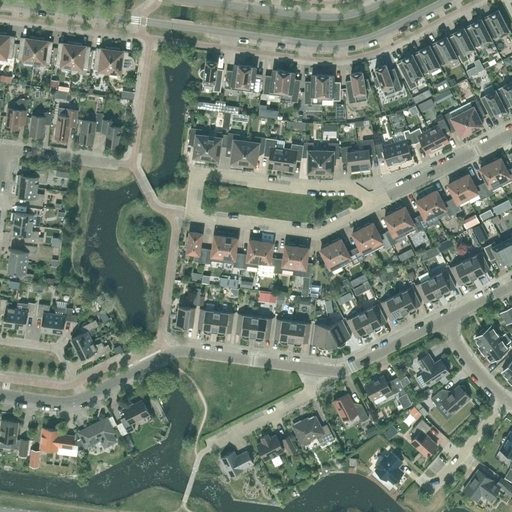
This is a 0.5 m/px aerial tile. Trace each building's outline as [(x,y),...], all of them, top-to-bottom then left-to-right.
[(505,24),(498,10),(489,15),(489,14),(488,15),(489,16),(484,19),(494,39),(499,36),(500,36),(508,31),(509,31),(510,30),(506,23),(505,24)] [(492,40),(481,18),(480,19),(472,23),(471,23),(472,25),(466,28),(476,47),(482,45),(482,44),(491,40),(492,40)] [(474,49),(463,27),(463,28),(454,32),(453,32),(454,34),(449,37),(462,63),(469,59),(466,53),(474,49)] [(6,35),(6,33),(0,31),(0,56),(6,58),(6,57),(12,58),(15,36),(6,35)] [(34,61),(37,37),(30,36),(30,38),(21,37),(17,59),(23,60),(34,61)] [(457,57),(446,36),(437,41),(436,41),(437,43),(432,46),(442,65),(447,62),(447,63),(448,62),(456,58),(457,58),(457,57)] [(44,40),(44,38),(37,37),(34,61),(44,63),(50,63),(53,41),(44,40)] [(72,67),(75,42),(68,41),(67,43),(58,42),(55,64),(61,65),(72,67)] [(82,45),(82,43),(75,42),(72,67),(71,74),(73,74),(75,74),(77,73),(78,71),(79,70),(80,68),(82,68),(88,69),(91,47),(82,45)] [(440,66),(429,45),(428,45),(420,50),(419,50),(420,52),(414,54),(424,74),(430,71),(439,66),(439,67),(440,66)] [(109,72),(113,47),(106,46),(105,49),(96,47),(93,69),(99,70),(109,72)] [(119,50),(120,48),(113,47),(109,72),(120,73),(126,74),(126,70),(130,70),(133,67),(135,64),(134,60),(132,57),(128,55),(129,52),(119,50)] [(423,75),(412,54),(411,54),(402,58),(402,59),(403,60),(397,63),(410,89),(417,85),(414,79),(422,75),(423,75)] [(207,61),(207,60),(206,60),(205,68),(202,69),(200,70),(199,73),(200,75),(201,77),(204,78),(203,85),(214,86),(213,90),(214,91),(214,90),(220,91),(223,69),(217,68),(217,61),(217,62),(207,61)] [(235,64),(234,64),(233,70),(226,69),(224,88),(231,89),(235,89),(236,89),(242,90),(245,65),(244,66),(239,65),(239,64),(238,64),(238,65),(235,64)] [(394,68),(388,70),(386,64),(385,64),(385,65),(376,68),(375,67),(375,68),(378,76),(374,77),(373,77),(376,87),(377,87),(376,86),(381,84),(385,95),(395,91),(395,92),(396,91),(395,91),(402,89),(394,68)] [(245,66),(245,65),(242,90),(248,91),(252,91),(252,92),(253,92),(253,91),(260,92),(262,74),(255,73),(256,66),(255,66),(255,67),(251,67),(252,66),(251,66),(251,67),(245,66)] [(273,70),(273,69),(272,75),(265,75),(263,93),(269,94),(270,94),(274,94),(274,95),(274,94),(280,95),(284,70),(283,70),(283,71),(278,70),(278,69),(277,69),(277,70),(273,70)] [(284,71),(284,70),(280,95),(280,99),(286,100),(290,100),(290,101),(291,101),(298,102),(301,79),(294,78),(295,72),(294,72),(290,72),(290,71),(289,72),(284,71)] [(367,79),(364,79),(362,71),(361,71),(362,72),(352,74),(351,73),(352,79),(345,81),(349,103),(356,102),(356,101),(366,100),(367,100),(365,89),(369,88),(370,89),(370,88),(368,78),(367,78),(367,79)] [(312,75),(312,74),(311,81),(305,81),(304,103),(311,103),(311,104),(312,104),(312,103),(316,103),(316,104),(316,103),(322,104),(322,100),(323,75),(322,75),(317,75),(317,74),(316,74),(316,75),(312,75)] [(329,75),(329,74),(329,75),(323,75),(322,100),(328,100),(329,100),(333,100),(340,100),(341,81),(334,81),(334,75),(333,75),(329,75)] [(434,85),(438,93),(449,87),(446,79),(445,79),(445,80),(444,80),(435,85),(434,85)] [(511,80),(511,81),(503,86),(503,85),(502,86),(503,86),(497,89),(507,108),(511,105),(511,80)] [(506,111),(495,90),(495,89),(495,90),(486,94),(485,95),(480,98),(490,117),(495,114),(496,116),(497,116),(505,111),(506,111)] [(8,108),(5,127),(18,129),(20,116),(26,117),(26,114),(28,100),(24,99),(22,99),(20,98),(15,102),(15,103),(15,106),(14,109),(8,108)] [(479,118),(485,115),(477,99),(460,107),(472,131),(482,125),(479,118)] [(225,100),(224,107),(241,110),(242,103),(225,100)] [(340,113),(348,113),(348,100),(340,100),(340,113)] [(461,136),(472,131),(460,107),(443,116),(451,132),(457,129),(461,136)] [(58,114),(55,138),(68,140),(70,125),(76,126),(77,119),(78,110),(67,109),(59,108),(58,114)] [(46,112),(46,113),(39,112),(39,116),(32,115),(30,135),(43,137),(45,124),(51,125),(52,113),(46,112)] [(229,129),(231,113),(224,112),(222,128),(229,129)] [(101,129),(103,113),(97,113),(96,121),(83,120),(80,142),(93,143),(95,128),(101,129)] [(443,130),(448,127),(441,114),(436,117),(439,124),(428,129),(438,149),(444,146),(443,145),(449,142),(443,130)] [(114,126),(114,121),(103,120),(101,131),(107,132),(105,145),(119,147),(121,127),(114,126)] [(438,149),(428,129),(426,124),(410,132),(414,143),(414,144),(420,141),(427,153),(432,150),(433,151),(438,149)] [(202,129),(192,128),(191,128),(189,142),(195,142),(193,157),(195,157),(194,158),(203,161),(205,161),(209,136),(201,135),(202,129)] [(414,143),(410,132),(409,130),(403,131),(406,139),(394,142),(400,163),(406,161),(406,160),(412,158),(408,145),(414,143)] [(218,160),(222,132),(217,131),(216,137),(209,136),(205,161),(208,161),(217,161),(217,160),(218,160)] [(239,140),(240,134),(228,133),(226,147),(233,147),(231,162),(232,162),(232,163),(240,166),(243,166),(246,141),(239,140)] [(266,138),(255,136),(254,142),(246,141),(243,166),(246,166),(254,166),(254,165),(256,165),(258,151),(264,152),(266,138)] [(281,169),(283,148),(284,140),(266,138),(264,152),(263,155),(264,156),(264,155),(264,153),(269,154),(268,168),(274,169),(274,168),(281,169)] [(394,142),(382,146),(380,138),(374,140),(377,154),(384,152),(388,166),(394,164),(394,165),(400,163),(394,142)] [(376,157),(375,149),(373,139),(362,141),(363,149),(358,150),(360,170),(371,169),(370,158),(376,157)] [(313,150),(313,143),(304,142),(302,157),(308,157),(308,172),(309,172),(309,173),(318,175),(320,175),(321,150),(313,150)] [(340,158),(339,143),(329,143),(329,151),(321,150),(320,175),(323,175),(331,174),(331,172),(333,173),(333,158),(340,158)] [(301,161),(303,145),(292,144),(291,149),(283,148),(281,169),(287,169),(287,171),(293,172),(295,158),(301,158),(301,160),(301,161)] [(358,150),(352,151),(351,146),(340,147),(342,161),(348,161),(349,172),(360,170),(358,150)] [(491,163),(490,163),(501,186),(511,181),(511,167),(508,170),(507,171),(500,158),(498,159),(497,158),(496,158),(492,160),(492,161),(491,163)] [(490,163),(480,168),(486,181),(485,182),(481,184),(487,197),(493,193),(492,191),(501,186),(490,163)] [(46,183),(47,171),(35,170),(34,176),(21,174),(19,185),(37,187),(38,182),(46,183)] [(468,174),(458,179),(467,197),(470,203),(477,199),(480,198),(481,200),(487,197),(481,184),(476,186),(475,187),(468,174)] [(458,179),(448,184),(455,197),(453,198),(449,200),(455,213),(461,210),(458,204),(457,202),(467,197),(458,179)] [(37,193),(37,187),(19,185),(19,187),(17,187),(16,194),(18,195),(18,196),(31,198),(30,204),(43,205),(44,194),(37,193)] [(436,190),(426,195),(434,210),(435,213),(435,214),(438,218),(447,213),(449,216),(455,213),(449,200),(444,203),(443,203),(436,190)] [(418,200),(416,201),(422,213),(421,214),(416,216),(423,229),(432,224),(431,221),(438,218),(435,214),(435,213),(426,195),(425,196),(423,195),(418,197),(418,198),(418,200)] [(40,226),(42,209),(30,207),(29,213),(16,212),(14,223),(32,225),(40,226)] [(395,211),(394,212),(399,222),(403,230),(406,234),(416,229),(417,232),(423,229),(416,216),(412,219),(411,219),(404,207),(402,208),(400,207),(395,209),(395,211)] [(386,216),(384,217),(390,229),(389,230),(385,232),(391,245),(397,242),(396,239),(400,237),(406,234),(403,230),(399,222),(394,212),(393,212),(391,211),(386,214),(386,216)] [(32,231),(32,225),(14,223),(13,234),(26,235),(25,241),(42,244),(43,237),(38,236),(39,232),(32,231)] [(363,227),(362,228),(373,250),(383,244),(385,248),(391,245),(385,232),(380,235),(379,235),(372,223),(370,224),(369,223),(368,223),(364,225),(364,226),(363,227)] [(354,232),(352,233),(359,246),(357,246),(353,249),(359,261),(365,258),(363,255),(373,250),(362,228),(361,229),(359,228),(359,227),(354,230),(354,232)] [(199,248),(201,234),(190,232),(189,237),(186,236),(184,245),(188,246),(187,252),(194,253),(194,261),(204,263),(206,249),(199,248)] [(511,232),(510,233),(511,236),(502,241),(511,261),(511,232)] [(206,249),(204,263),(211,263),(211,261),(222,262),(223,257),(223,252),(226,237),(214,235),(212,249),(211,249),(206,249)] [(223,257),(222,262),(223,262),(233,263),(233,266),(240,267),(241,253),(236,253),(235,252),(237,238),(226,237),(223,252),(223,257)] [(331,244),(330,244),(339,262),(342,266),(352,261),(353,264),(359,261),(353,249),(348,251),(347,252),(340,239),(338,240),(337,239),(336,239),(332,241),(332,242),(331,244)] [(258,262),(261,242),(250,240),(248,254),(241,253),(240,267),(246,268),(247,260),(258,262)] [(502,242),(496,244),(495,241),(483,247),(490,260),(495,258),(497,258),(497,259),(502,267),(502,266),(504,265),(505,267),(511,264),(510,262),(511,261),(511,262),(511,261),(502,241),(502,242)] [(261,242),(258,262),(265,263),(264,271),(275,272),(277,258),(272,258),(270,257),(272,243),(261,242)] [(295,246),(294,244),(289,244),(288,245),(285,245),(283,259),(277,258),(275,272),(282,273),(282,269),(293,271),(296,247),(295,246)] [(322,248),(320,249),(327,262),(325,263),(321,265),(327,278),(333,274),(332,271),(342,266),(339,262),(330,244),(329,245),(328,244),(327,244),(323,246),(322,246),(322,248)] [(36,253),(37,247),(24,245),(24,251),(11,249),(9,260),(27,263),(29,252),(36,253)] [(305,248),(304,246),(299,245),(298,247),(296,247),(293,271),(300,272),(300,276),(310,277),(312,263),(306,262),(308,248),(305,248)] [(485,272),(490,269),(481,251),(465,259),(474,277),(475,277),(477,275),(479,279),(483,277),(484,276),(485,275),(485,274),(485,273),(485,272)] [(426,252),(420,255),(423,261),(428,258),(426,252)] [(474,277),(465,259),(450,267),(459,285),(464,282),(465,283),(466,284),(467,284),(469,284),(470,284),(473,282),(474,282),(472,278),(474,277)] [(26,273),(27,263),(9,260),(9,263),(7,264),(7,268),(8,269),(8,271),(21,273),(20,279),(32,281),(33,274),(26,273)] [(389,277),(398,273),(395,268),(386,272),(389,277)] [(450,289),(456,286),(446,269),(431,277),(440,294),(442,293),(444,297),(445,296),(448,295),(449,294),(450,293),(450,292),(450,291),(450,290),(450,289)] [(379,281),(387,277),(385,272),(376,276),(379,281)] [(440,295),(440,294),(431,277),(415,285),(424,302),(430,300),(431,301),(432,302),(433,302),(434,302),(435,301),(439,300),(439,299),(437,296),(439,294),(440,295)] [(367,290),(371,288),(367,280),(363,283),(367,290)] [(416,307),(421,304),(412,286),(396,294),(405,312),(406,312),(408,310),(410,314),(414,312),(415,312),(415,311),(416,310),(416,309),(416,308),(416,307)] [(405,312),(396,294),(381,302),(390,320),(395,317),(396,318),(397,319),(398,319),(399,319),(400,319),(401,319),(404,317),(405,317),(403,313),(405,312)] [(7,303),(7,300),(1,299),(0,304),(0,311),(5,312),(3,325),(14,326),(17,308),(12,308),(12,304),(7,303)] [(28,302),(28,304),(18,302),(17,308),(14,326),(25,328),(27,315),(33,316),(35,303),(28,302)] [(49,313),(50,305),(39,304),(37,316),(43,317),(41,330),(43,330),(44,332),(48,332),(49,331),(52,331),(54,313),(49,313)] [(381,324),(387,321),(378,304),(362,311),(371,329),(374,328),(376,332),(376,331),(379,330),(380,329),(381,328),(381,327),(382,326),(382,325),(381,324)] [(193,327),(196,308),(178,305),(176,321),(174,322),(172,323),(172,325),(172,327),(173,328),(175,329),(183,330),(184,330),(184,326),(187,326),(187,327),(193,327)] [(76,322),(76,316),(71,315),(72,308),(55,306),(54,313),(52,331),(55,332),(56,333),(60,334),(61,333),(63,333),(65,320),(76,322)] [(214,330),(217,310),(199,308),(197,328),(203,329),(203,330),(203,331),(204,332),(205,333),(206,333),(210,334),(211,334),(211,330),(214,330)] [(232,333),(234,313),(217,310),(214,330),(215,330),(217,331),(217,335),(221,335),(222,335),(223,335),(224,334),(225,334),(225,333),(226,332),(232,333)] [(371,330),(371,329),(362,311),(346,320),(355,337),(361,335),(362,336),(363,336),(364,337),(365,337),(366,336),(370,335),(370,334),(368,331),(371,329),(371,330)] [(253,336),(255,316),(238,313),(235,333),(241,334),(241,335),(242,336),(242,337),(243,338),(244,338),(245,338),(248,339),(249,339),(250,335),(252,335),(253,336)] [(270,338),(273,318),(255,316),(253,336),(253,335),(255,336),(255,340),(256,340),(259,340),(260,340),(261,340),(262,340),(263,339),(264,338),(264,337),(270,338)] [(291,341),(294,321),(276,318),(273,338),(279,339),(280,340),(280,341),(280,342),(281,343),(282,343),(283,344),(287,344),(288,340),(291,341),(290,341),(291,341)] [(345,344),(346,343),(346,342),(346,340),(346,339),(351,337),(342,319),(329,326),(332,345),(333,345),(335,344),(338,343),(340,347),(344,345),(345,344)] [(76,349),(92,340),(90,336),(96,332),(94,328),(99,325),(96,320),(80,328),(83,333),(71,339),(72,341),(71,342),(73,346),(75,346),(76,349)] [(308,343),(311,323),(294,321),(291,341),(294,341),(293,345),(294,345),(298,346),(299,346),(300,345),(301,345),(301,344),(302,343),(302,342),(308,343)] [(332,345),(329,326),(314,324),(312,343),(318,344),(318,345),(318,346),(319,347),(319,348),(320,349),(321,349),(325,349),(326,350),(326,345),(328,345),(330,345),(331,345),(332,345)] [(481,334),(475,338),(480,345),(479,346),(481,350),(499,337),(491,326),(486,330),(481,334)] [(499,337),(481,350),(484,354),(486,353),(492,360),(508,348),(506,346),(500,338),(499,337)] [(102,342),(95,345),(92,340),(76,349),(81,359),(93,353),(95,358),(111,350),(108,344),(104,346),(102,342)] [(120,345),(114,348),(117,354),(122,351),(122,350),(121,347),(120,345)] [(432,361),(433,360),(428,354),(417,361),(423,370),(421,372),(429,385),(449,372),(440,359),(433,364),(432,361)] [(511,383),(511,382),(511,360),(503,372),(509,378),(508,380),(511,383)] [(398,377),(387,383),(383,375),(377,379),(377,380),(373,382),(372,381),(365,385),(372,400),(385,393),(387,397),(399,391),(401,395),(406,393),(398,377)] [(405,377),(400,380),(403,386),(408,382),(405,377)] [(442,389),(431,398),(437,405),(436,406),(447,418),(452,414),(470,398),(464,391),(465,390),(465,388),(463,385),(461,385),(460,386),(459,385),(447,395),(442,389)] [(355,407),(352,402),(348,394),(333,401),(343,421),(357,413),(361,421),(368,418),(361,404),(355,407)] [(131,423),(149,414),(142,400),(123,410),(126,416),(121,419),(127,433),(135,429),(131,423)] [(423,403),(418,407),(422,412),(427,408),(423,403)] [(314,417),(314,416),(313,415),(308,418),(309,420),(304,423),(303,421),(301,421),(301,420),(293,423),(294,425),(293,426),(302,443),(303,443),(304,444),(306,445),(310,443),(311,440),(311,439),(320,434),(324,443),(334,438),(327,424),(321,427),(315,417),(314,417)] [(112,433),(114,432),(107,418),(79,433),(86,446),(101,439),(105,446),(115,441),(112,433)] [(425,434),(431,427),(422,419),(412,430),(414,432),(415,437),(411,441),(426,456),(428,454),(430,452),(437,445),(425,434)] [(0,446),(12,448),(20,449),(19,454),(19,456),(27,457),(27,455),(29,440),(21,439),(21,440),(16,439),(19,422),(1,420),(0,429),(0,446)] [(60,436),(60,430),(43,428),(40,447),(58,450),(58,444),(65,445),(65,447),(72,448),(74,435),(66,434),(66,436),(60,436)] [(511,431),(510,431),(507,436),(505,436),(503,437),(502,438),(502,440),(502,442),(503,444),(500,449),(511,456),(511,462),(509,467),(511,468),(511,431)] [(276,435),(270,438),(268,434),(261,438),(263,441),(257,444),(265,460),(271,457),(271,458),(278,454),(284,451),(283,450),(287,448),(289,454),(296,450),(289,436),(282,440),(283,440),(279,442),(276,435)] [(243,469),(253,463),(247,451),(236,456),(234,452),(232,453),(231,452),(227,454),(227,455),(220,458),(223,465),(222,465),(225,471),(226,470),(229,476),(243,469)] [(397,467),(402,462),(392,452),(387,458),(384,455),(375,466),(377,468),(375,470),(378,472),(378,474),(378,475),(381,477),(383,477),(386,480),(388,477),(394,483),(403,472),(397,467)] [(492,480),(478,470),(463,490),(471,495),(470,497),(475,501),(476,499),(477,500),(482,494),(490,500),(500,486),(501,487),(510,496),(511,493),(511,486),(507,482),(500,477),(496,483),(492,480)]
